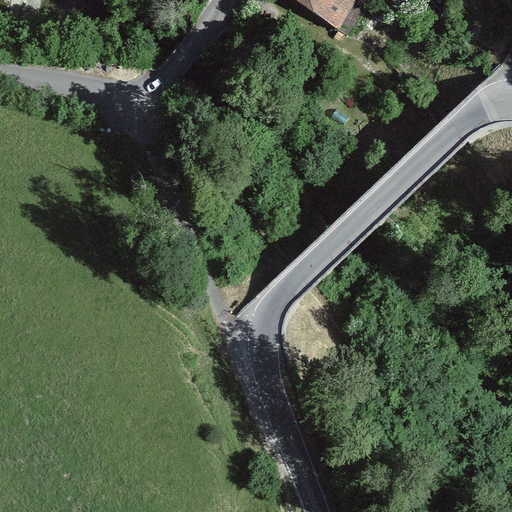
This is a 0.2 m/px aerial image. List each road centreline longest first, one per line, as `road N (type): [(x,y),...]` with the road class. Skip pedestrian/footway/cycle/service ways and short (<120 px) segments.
road 1 (tertiary): [(262,342),(276,299),(456,128),(511,103)]
road 2 (unclassified): [(148,95),(167,194),(230,321),(262,342)]
road 3 (tertiary): [(318,511),(268,381),(262,342)]
road 4 (residential): [(0,71),(148,95)]
road 5 (residential): [(148,95),(228,0)]
